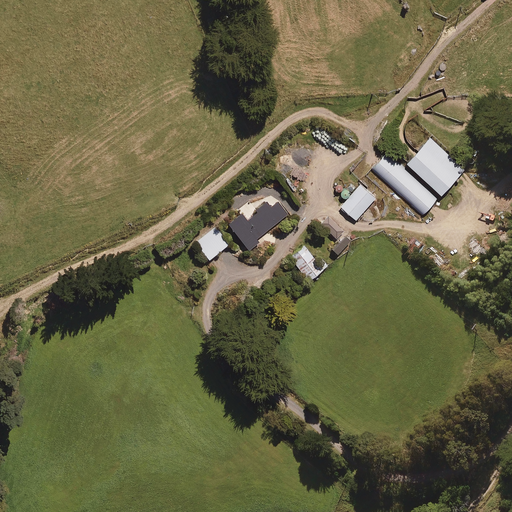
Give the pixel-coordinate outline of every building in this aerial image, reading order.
[(465,169),(431,137),(409,160),(442,192),(465,169)] [(438,197),(387,152),(373,169),(424,214),(438,197)] [(375,194),(360,181),(340,203),(355,217),(375,194)] [(345,182),(338,188),(344,196),(351,190),(345,182)] [(254,206),(250,201),(226,219),(247,247),(257,240),(254,236),(286,212),(276,199),(268,204),(264,199),(254,206)] [(342,230),(327,215),(320,222),(335,237),(342,230)] [(228,243),(215,225),(195,240),(208,258),(228,243)] [(413,233),(405,242),(407,244),(403,249),(412,257),(424,244),(413,233)] [(348,240),(343,235),(331,247),(336,252),(348,240)] [(315,259),(304,243),(288,253),(307,279),(327,265),(320,256),(315,259)] [(434,255),(433,256),(437,260),(443,253),(432,243),(427,248),(434,255)] [(325,247),(321,250),(329,262),(333,259),(325,247)] [(456,274),(459,270),(457,268),(458,267),(458,266),(460,264),(456,260),(452,264),(449,261),(446,265),(449,268),(446,270),(451,275),(454,272),(456,274)]
